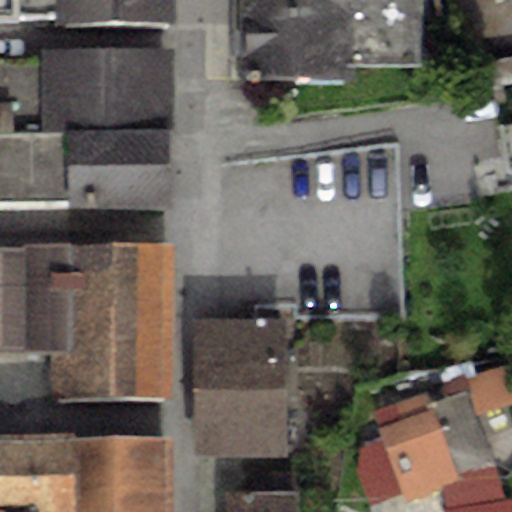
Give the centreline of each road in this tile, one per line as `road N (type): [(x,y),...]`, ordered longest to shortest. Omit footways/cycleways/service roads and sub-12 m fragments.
road 1 (residential): [(186,319),(196,281),(195,0)]
road 2 (unknown): [(195,142),(402,127),(429,133),(447,154),(455,185)]
